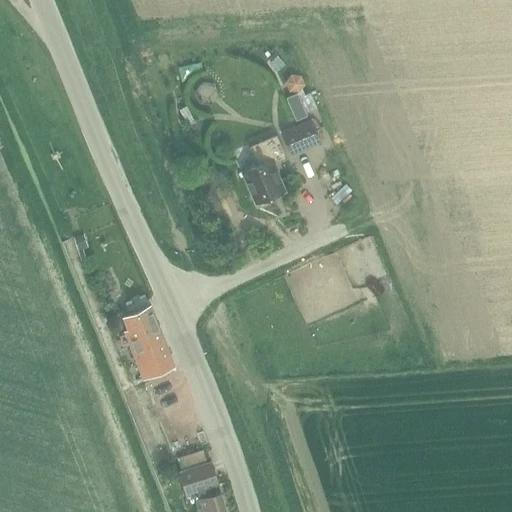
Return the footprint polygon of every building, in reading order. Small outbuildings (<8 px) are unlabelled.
[(278,55),(269,62),(276,71),(285,65),(278,55)] [(291,73),(285,82),(289,91),(297,92),(300,92),(306,84),(301,74),(291,73)] [(297,92),(286,97),(296,120),(308,115),(297,92)] [(311,119),(295,126),(305,148),(307,148),(321,141),(311,119)] [(256,203),(259,202),(261,206),(272,201),(270,197),(287,190),(279,171),(280,170),(276,161),(288,156),(278,134),(250,145),(258,163),(243,170),(256,203)] [(215,189),(196,197),(209,228),(218,250),(239,242),(230,220),(228,220),(215,189)] [(84,233),(74,237),(79,250),(83,248),(89,246),(84,233)] [(151,304),(123,315),(128,328),(124,329),(143,378),(175,366),(151,304)] [(179,470),(185,491),(197,488),(203,511),(226,511),(221,490),(213,492),(211,484),(218,483),(212,461),(179,470)]
